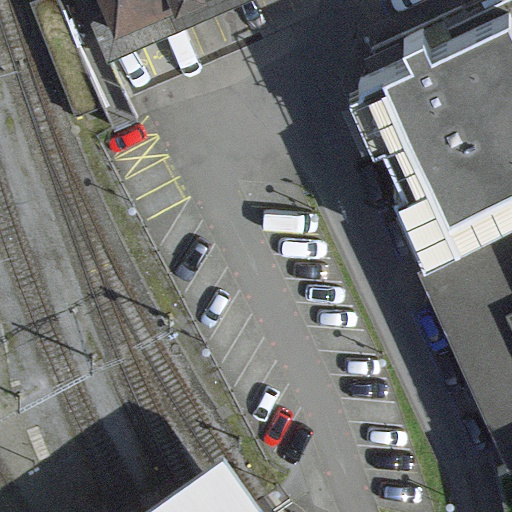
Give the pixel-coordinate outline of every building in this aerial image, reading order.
[(117,0),(121,9),(142,0),(117,0)] [(511,204),(511,0),(491,0),(374,51),(347,62),(355,81),(425,242),(511,204)] [(511,204),(425,242),(511,443),(511,204)] [(270,511),(217,437),(210,444),(178,466),(124,503),(111,511),(270,511)] [(511,500),(511,450),(501,456),(511,500)]
